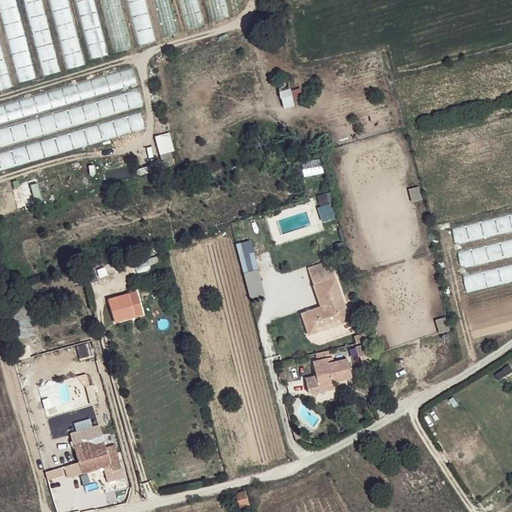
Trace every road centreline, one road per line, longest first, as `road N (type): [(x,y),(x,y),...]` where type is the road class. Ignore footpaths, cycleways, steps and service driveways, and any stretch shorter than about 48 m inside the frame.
road 1 (residential): [(511,338),(294,475),(117,511)]
road 2 (track): [(479,511),(414,405)]
